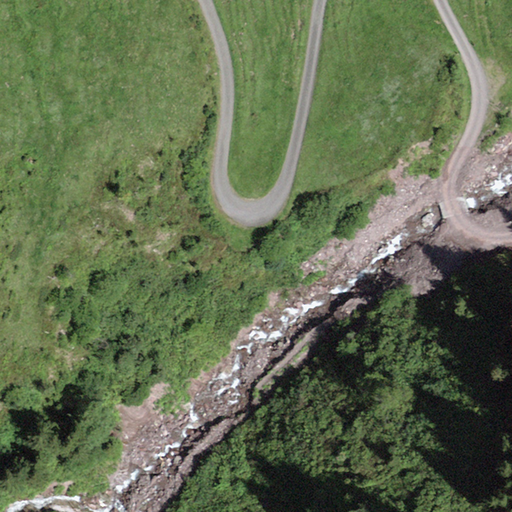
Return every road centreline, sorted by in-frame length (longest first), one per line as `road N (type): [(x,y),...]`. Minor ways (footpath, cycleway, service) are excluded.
road 1 (track): [(322,0),(290,160),(270,205),(256,214),(238,214),(221,188),(228,74),(207,0)]
road 2 (track): [(511,237),(480,240),(459,226),(455,165),(481,88),(439,0)]
